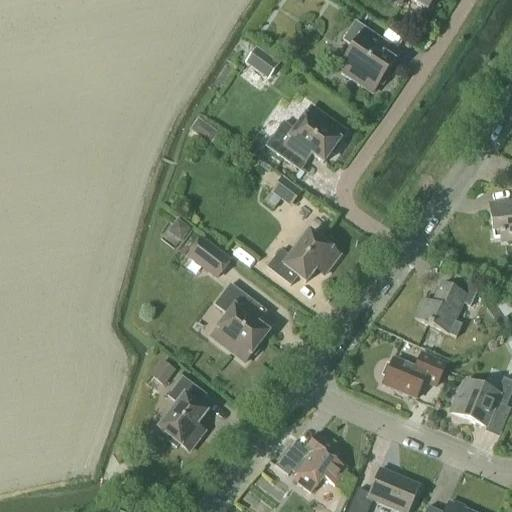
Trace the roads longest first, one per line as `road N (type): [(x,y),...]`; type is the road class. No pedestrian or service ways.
road 1 (residential): [(465,0),(347,178),(351,211),(404,253)]
road 2 (residential): [(511,473),(496,474),(301,390)]
road 3 (residential): [(404,253),(511,96)]
road 4 (residential): [(301,390),(404,253)]
road 5 (residential): [(203,511),(301,390)]
